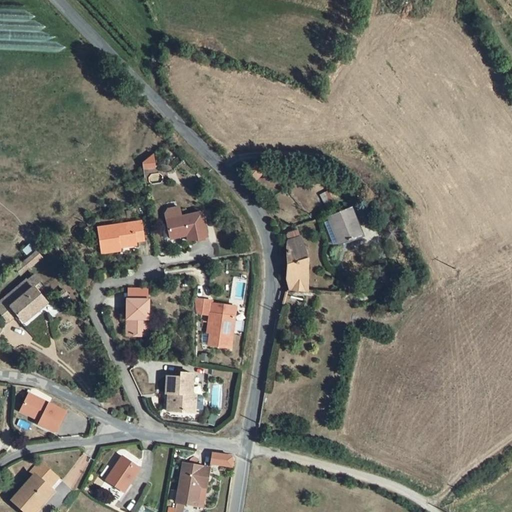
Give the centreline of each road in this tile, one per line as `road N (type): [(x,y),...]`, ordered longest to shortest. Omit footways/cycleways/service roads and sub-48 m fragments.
road 1 (tertiary): [(246,441),(272,256),(259,210),(60,0)]
road 2 (residential): [(152,436),(87,302),(101,282),(152,270)]
road 3 (unknown): [(231,181),(280,161),(333,164),(364,189),(394,255)]
road 4 (unclassified): [(434,511),(391,487),(246,441)]
road 5 (unclassified): [(130,435),(27,379),(0,376)]
road 6 (unclassified): [(130,435),(27,450),(0,466)]
